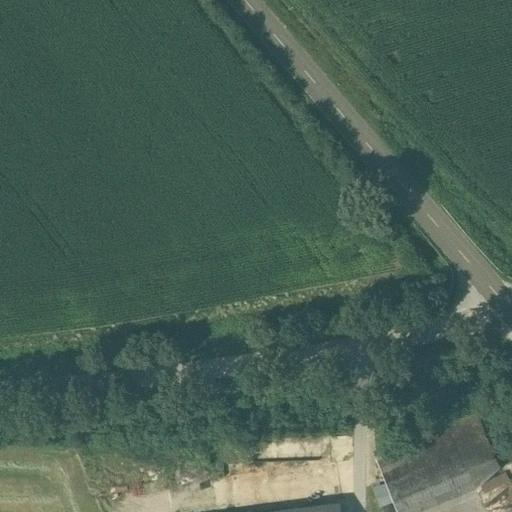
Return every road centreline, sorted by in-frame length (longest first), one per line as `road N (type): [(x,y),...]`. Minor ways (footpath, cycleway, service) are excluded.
road 1 (unclassified): [(511,315),(280,353),(0,380)]
road 2 (tertiary): [(246,0),(511,312)]
